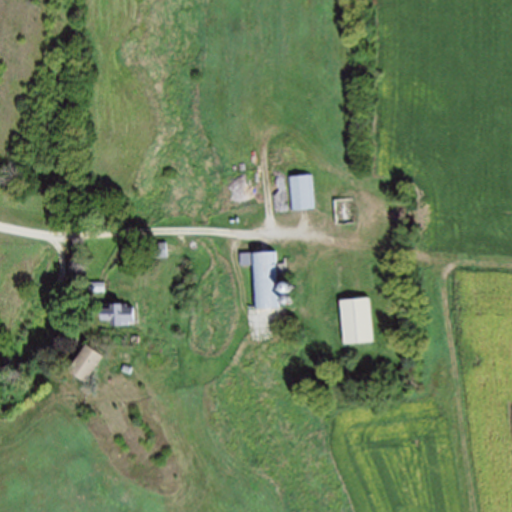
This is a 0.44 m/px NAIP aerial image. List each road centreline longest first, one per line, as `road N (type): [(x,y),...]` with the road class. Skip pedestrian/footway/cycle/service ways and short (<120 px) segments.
road 1 (track): [(451,262),(448,297),(475,511)]
road 2 (track): [(333,240),(511,265)]
